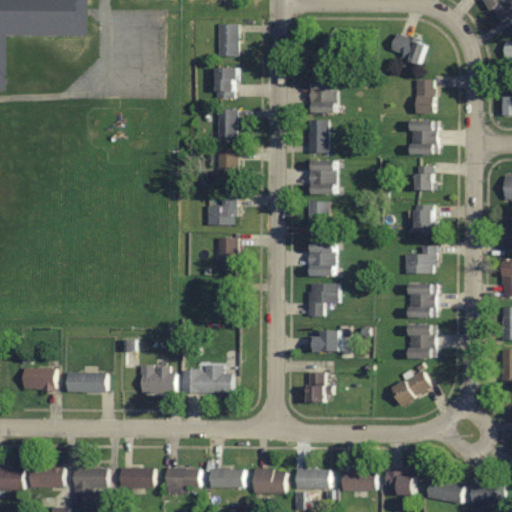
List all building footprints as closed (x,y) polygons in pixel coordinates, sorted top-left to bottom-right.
[(0,0),(0,91),(1,91),(2,35),(83,37),(83,0),(0,0)] [(511,0),(488,0),(506,28),(511,24),(511,0)] [(242,24),(222,24),(222,57),(242,57),(242,24)] [(333,72),(349,43),(332,33),(316,62),(333,72)] [(425,62),(429,41),(398,35),(394,56),(425,62)] [(240,69),(220,69),(220,99),(240,99),(240,69)] [(340,114),(340,79),(314,79),(314,114),(340,114)] [(420,115),(439,115),(439,80),(420,80),(420,115)] [(222,143),(240,143),(240,110),(222,110),(222,143)] [(313,154),(332,154),(332,120),(313,120),(313,154)] [(415,155),(440,155),(440,121),(415,121),(415,155)] [(221,153),(221,186),(241,186),(241,153),(221,153)] [(340,161),(314,161),(314,195),(340,195),(340,161)] [(420,190),(437,190),(437,168),(420,168),(420,190)] [(240,198),(226,198),(226,206),(211,206),(211,226),(240,226),(240,198)] [(332,202),(312,202),(312,235),(332,236),(332,202)] [(440,234),(440,209),(418,209),(418,234),(440,234)] [(240,238),(222,238),(222,272),(240,272),(240,238)] [(338,243),(313,243),(313,276),(338,276),(338,243)] [(426,255),(409,255),(409,274),(440,274),(440,246),(426,246),(426,255)] [(240,283),(222,283),(222,316),(240,316),(240,283)] [(341,303),(341,284),(312,284),(312,316),(327,316),(327,303),(341,303)] [(440,318),(440,284),(413,284),(413,318),(440,318)] [(413,358),(439,358),(439,325),(413,325),(413,358)] [(343,352),(343,331),(324,331),(324,335),(313,335),(313,352),(343,352)] [(144,365),(144,393),(177,393),(177,365),(144,365)] [(186,394),(236,394),(236,373),(226,373),(226,365),(208,365),(208,369),(186,369),(186,394)] [(58,391),(58,368),(26,368),(26,391),(58,391)] [(435,390),(425,371),(395,387),(405,406),(435,390)] [(311,404),(329,404),(329,372),(311,372),(311,404)] [(71,373),(71,392),(110,392),(110,373),(71,373)] [(26,468),(0,467),(0,490),(26,491),(26,468)] [(66,467),(33,467),(33,487),(66,487),(66,467)] [(157,487),(157,467),(124,467),(124,487),(157,487)] [(111,468),(77,468),(77,504),(98,504),(98,488),(111,488),(111,468)] [(203,469),(170,469),(170,490),(203,490),(203,469)] [(214,489),(247,489),(247,469),(214,469),(214,489)] [(257,494),(288,495),(288,470),(257,469),(257,494)] [(300,490),(333,490),(333,470),(300,470),(300,490)] [(379,471),(346,471),(346,491),(379,491),(379,471)] [(418,495),(418,473),(390,473),(390,495),(418,495)] [(468,485),(434,479),(431,498),(464,504),(468,485)] [(475,505),(508,505),(508,485),(475,485),(475,505)]
